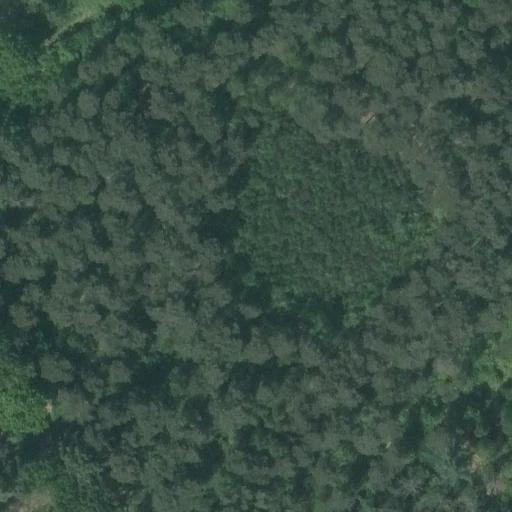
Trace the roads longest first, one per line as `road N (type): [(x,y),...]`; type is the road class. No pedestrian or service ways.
road 1 (track): [(0,370),(82,511)]
road 2 (track): [(0,66),(118,0)]
